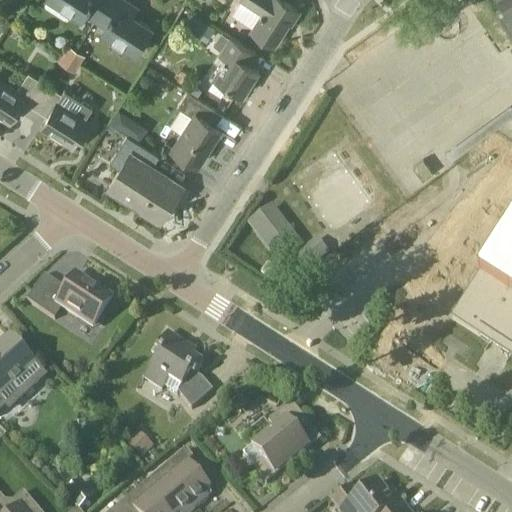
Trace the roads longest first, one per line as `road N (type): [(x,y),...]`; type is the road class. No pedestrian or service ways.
road 1 (residential): [(173,285),(351,3)]
road 2 (unclassified): [(390,421),(173,285)]
road 3 (unclassified): [(511,499),(390,421)]
road 4 (residential): [(390,421),(281,511)]
road 5 (unclassified): [(173,285),(69,220)]
